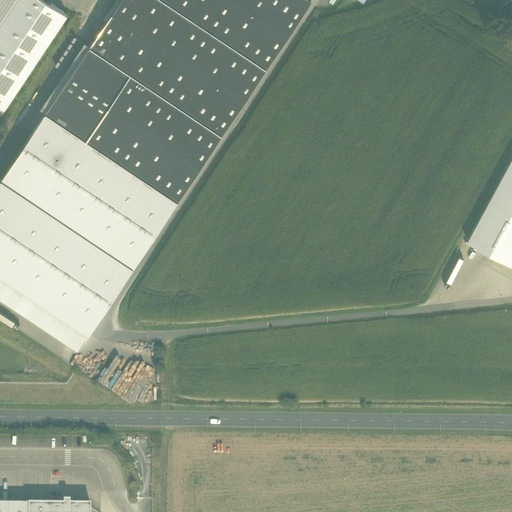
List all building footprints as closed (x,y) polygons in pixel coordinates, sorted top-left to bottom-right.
[(0,0),(0,22),(15,0),(0,0)] [(45,0),(15,0),(0,22),(0,113),(67,14),(45,0)] [(119,0),(45,112),(177,200),(310,0),(119,0)] [(500,0),(474,0),(480,6),(484,2),(491,9),(500,0)] [(177,200),(45,112),(1,179),(133,267),(177,200)] [(511,155),(467,240),(511,264),(511,155)] [(133,267),(1,179),(0,179),(0,274),(88,333),(133,267)]
